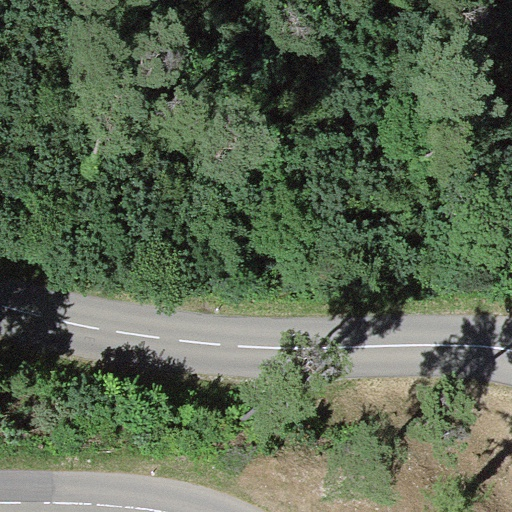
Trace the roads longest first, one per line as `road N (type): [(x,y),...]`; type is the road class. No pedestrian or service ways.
road 1 (tertiary): [(511,349),(158,337),(0,306)]
road 2 (tertiary): [(0,500),(103,500),(178,511)]
